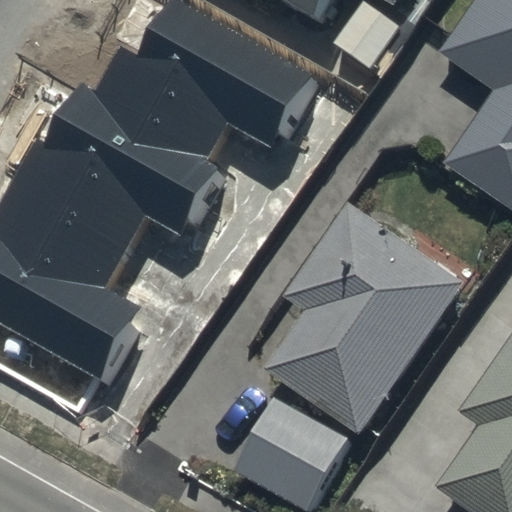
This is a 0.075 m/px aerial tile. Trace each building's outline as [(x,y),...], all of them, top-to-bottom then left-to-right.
[(276,150),(315,80),(172,0),(171,0),(139,59),(120,48),(95,92),(80,83),(0,225),(0,322),(108,383),(147,313),(103,289),(144,217),(191,243),(231,172),(205,157),(225,121),(276,150)] [(249,0),(331,44),(354,0),(366,0),(405,21),(416,0),(249,0)] [(511,0),(495,0),(447,71),(501,108),(452,180),(511,221),(511,0)] [(272,389),(369,453),(471,299),(353,222),(290,316),(311,330),(272,389)] [(511,511),(511,361),(466,430),(482,441),(434,511),(511,511)] [(280,412),(238,484),(285,511),(323,511),(356,456),(280,412)]
